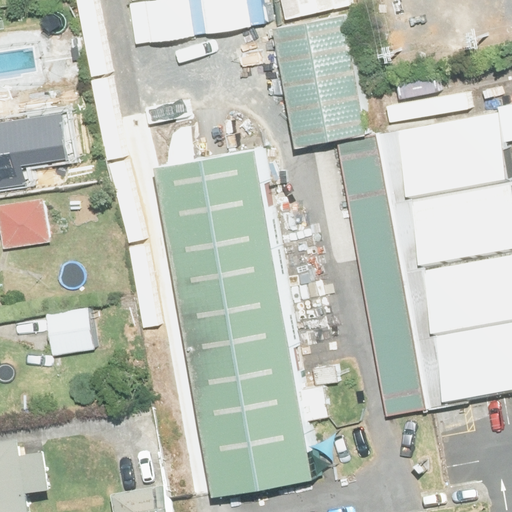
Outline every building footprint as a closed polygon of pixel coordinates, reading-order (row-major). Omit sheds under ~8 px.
[(339,14),(270,27),(290,138),(359,125),(339,14)] [(511,196),(498,119),(321,151),(368,406),(511,380),(511,196)] [(256,140),(156,158),(215,486),(316,468),(256,140)] [(27,218),(0,220),(0,267),(31,265),(27,218)] [(70,325),(22,332),(28,378),(77,372),(70,325)] [(0,409),(26,406),(23,388),(0,391),(0,409)] [(25,511),(20,480),(6,483),(4,470),(0,470),(0,511),(25,511)]
